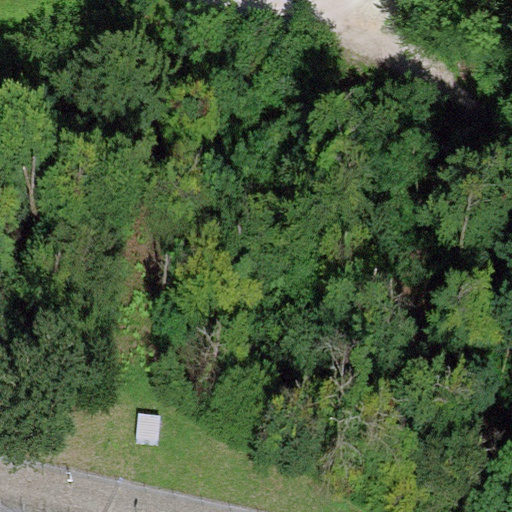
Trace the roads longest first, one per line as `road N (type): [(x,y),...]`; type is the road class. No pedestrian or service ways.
road 1 (track): [(376,0),(359,28),(193,0)]
road 2 (track): [(359,28),(511,139)]
